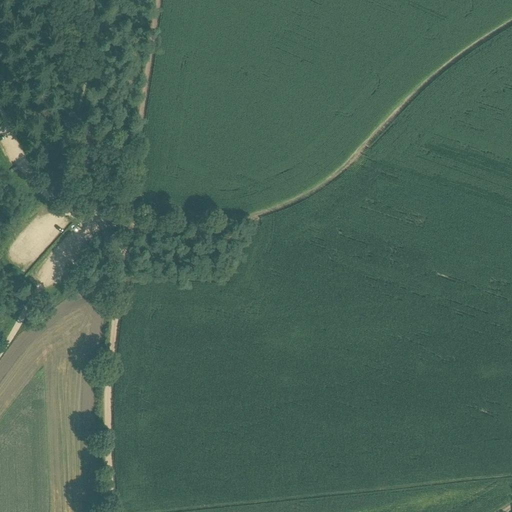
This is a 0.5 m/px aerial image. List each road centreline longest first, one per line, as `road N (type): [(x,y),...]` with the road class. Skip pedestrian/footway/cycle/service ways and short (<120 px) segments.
road 1 (track): [(511,20),(465,48),(303,198),(257,218),(127,223)]
road 2 (track): [(112,511),(110,381),(127,223)]
road 3 (track): [(128,209),(161,0)]
road 4 (unknown): [(74,173),(75,115),(93,36),(86,0)]
road 5 (track): [(93,222),(0,345)]
road 6 (track): [(0,128),(24,175),(64,210),(93,222)]
